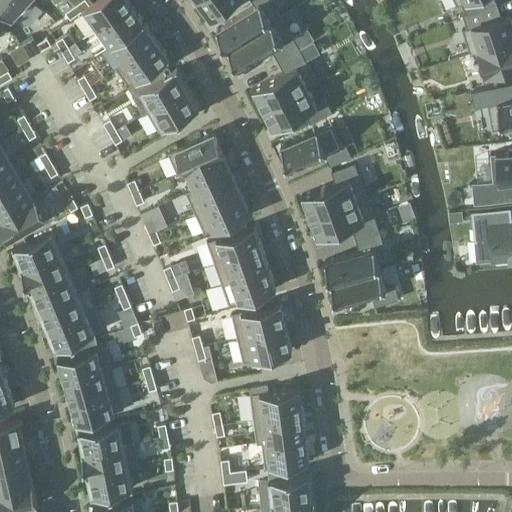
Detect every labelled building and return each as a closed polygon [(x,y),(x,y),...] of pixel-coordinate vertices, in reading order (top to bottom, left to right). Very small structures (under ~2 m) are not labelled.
[(0,0),(0,1),(19,19),(36,1),(35,0),(0,0)] [(81,0),(75,4),(80,11),(90,4),(87,0),(81,0)] [(131,2),(129,0),(95,0),(81,10),(94,28),(131,2)] [(233,0),(198,0),(211,17),(233,0)] [(252,0),(255,4),(217,28),(228,47),(280,15),(270,0),(252,0)] [(454,0),(457,5),(462,3),(465,10),(476,5),(473,0),(454,0)] [(107,46),(144,20),(131,2),(94,28),(107,46)] [(70,18),(80,11),(75,4),(66,11),(70,18)] [(470,52),(511,38),(511,19),(510,13),(478,23),(476,16),(464,19),(467,27),(462,28),(470,52)] [(277,59),(300,47),(280,15),(228,47),(240,66),(271,48),(277,59)] [(108,47),(112,44),(123,60),(115,66),(116,66),(156,37),(144,20),(107,46),(108,47)] [(62,50),(69,46),(63,36),(56,40),(62,50)] [(47,37),(37,43),(41,49),(51,43),(47,37)] [(129,85),(169,56),(156,37),(116,66),(129,85)] [(470,53),(479,50),(487,72),(482,74),(485,81),(496,78),(494,71),(511,64),(511,38),(470,52),(470,53)] [(69,46),(62,50),(68,60),(75,57),(69,46)] [(262,108),(316,80),(300,47),(277,59),(284,71),(252,88),(262,108)] [(188,86),(177,67),(132,93),(143,113),(188,86)] [(0,74),(0,78),(2,82),(12,76),(8,70),(0,74)] [(78,78),(84,88),(91,84),(85,74),(78,78)] [(318,104),(308,85),(317,81),(316,80),(262,108),(273,128),(305,111),(310,122),(332,111),(327,100),(318,104)] [(90,98),(97,94),(91,84),(84,88),(90,98)] [(2,90),(8,100),(15,96),(9,86),(2,90)] [(148,111),(159,130),(200,106),(188,86),(143,113),(144,113),(148,111)] [(488,103),(493,128),(511,124),(511,98),(503,100),(502,92),(490,94),(492,102),(488,103)] [(24,128),(31,124),(25,113),(18,117),(24,128)] [(104,122),(110,132),(116,128),(110,118),(104,122)] [(342,145),(332,122),(280,145),(291,168),(325,154),(329,164),(351,155),(346,143),(342,145)] [(31,124),(24,128),(30,138),(37,134),(31,124)] [(116,142),(122,138),(116,128),(110,132),(116,142)] [(214,131),(168,151),(178,172),(223,152),(214,131)] [(1,141),(0,141),(0,166),(12,160),(1,141)] [(493,179),(472,181),(474,203),(511,198),(511,144),(509,145),(510,150),(490,152),(493,179)] [(45,165),(52,161),(46,151),(39,155),(45,165)] [(187,169),(195,187),(186,191),(187,192),(232,171),(223,152),(178,172),(178,173),(187,169)] [(12,160),(0,166),(0,191),(23,179),(12,160)] [(45,165),(51,176),(58,172),(52,161),(45,165)] [(335,181),(302,194),(309,215),(367,194),(355,161),(331,170),(335,181)] [(241,191),(232,171),(187,192),(195,211),(241,191)] [(135,178),(128,181),(132,192),(140,189),(135,178)] [(0,216),(38,195),(37,194),(33,196),(23,179),(0,191),(0,216)] [(140,189),(132,192),(137,203),(144,200),(140,189)] [(205,232),(250,212),(241,191),(195,211),(205,232)] [(355,237),(380,229),(367,194),(309,215),(317,236),(351,224),(355,237)] [(38,195),(0,216),(0,220),(10,237),(45,217),(49,214),(38,195)] [(65,199),(71,210),(78,206),(72,195),(65,199)] [(81,204),(86,216),(93,212),(89,201),(81,204)] [(475,240),(491,239),(493,260),(510,258),(510,259),(511,258),(511,219),(511,220),(510,207),(472,210),(475,240)] [(462,208),(450,210),(450,219),(463,218),(462,208)] [(156,229),(152,218),(145,221),(149,232),(156,229)] [(254,224),(207,240),(215,261),(262,245),(254,224)] [(156,229),(149,232),(154,243),(161,240),(156,229)] [(380,267),(374,245),(384,243),(380,229),(355,237),(359,250),(325,260),(331,281),(380,267)] [(13,246),(21,266),(21,267),(61,250),(53,230),(13,246)] [(106,242),(98,246),(103,257),(110,253),(106,242)] [(269,266),(262,245),(215,261),(222,282),(269,266)] [(21,267),(29,287),(70,270),(61,250),(21,267)] [(110,253),(103,257),(108,268),(115,265),(110,253)] [(168,278),(176,275),(171,264),(164,267),(168,278)] [(276,287),(269,266),(222,282),(229,303),(276,287)] [(396,285),(386,288),(380,267),(331,281),(337,303),(372,293),(375,304),(399,297),(396,285)] [(38,307),(78,290),(70,270),(29,287),(30,288),(31,288),(38,307)] [(176,275),(168,278),(173,289),(180,286),(176,275)] [(122,282),(115,285),(119,296),(127,293),(122,282)] [(38,307),(47,327),(95,307),(95,306),(86,309),(78,290),(38,307)] [(132,304),(127,293),(119,296),(124,307),(132,304)] [(238,336),(286,325),(280,300),(232,312),(238,336)] [(184,308),(188,319),(195,317),(192,305),(184,308)] [(55,348),(104,328),(95,307),(47,327),(55,348)] [(135,335),(143,332),(138,321),(131,324),(135,335)] [(244,361),(292,349),(286,325),(238,336),(244,361)] [(192,336),(196,347),(203,345),(200,333),(192,336)] [(106,343),(58,357),(64,379),(112,365),(106,343)] [(196,347),(199,358),(206,356),(203,345),(196,347)] [(146,378),(154,376),(150,364),(143,366),(146,378)] [(70,400),(118,386),(112,365),(64,379),(70,400)] [(157,387),(154,376),(146,378),(149,389),(157,387)] [(0,408),(15,404),(7,383),(0,385),(0,408)] [(118,386),(70,400),(76,421),(124,408),(118,386)] [(254,417),(303,411),(300,386),(250,393),(254,417)] [(215,423),(223,422),(220,410),(213,412),(215,423)] [(254,417),(257,441),(306,434),(303,411),(254,417)] [(0,443),(23,439),(18,417),(0,420),(0,443)] [(134,441),(134,440),(124,442),(120,421),(78,430),(79,431),(83,450),(82,451),(82,452),(134,441)] [(158,424),(160,436),(168,434),(166,422),(158,424)] [(215,423),(217,435),(225,433),(223,422),(215,423)] [(170,446),(168,434),(160,436),(163,448),(170,446)] [(257,442),(262,442),(265,465),(310,459),(306,434),(257,441),(257,442)] [(23,439),(0,443),(0,466),(28,460),(23,439)] [(134,441),(82,452),(86,473),(138,463),(134,441)] [(166,469),(174,468),(173,456),(165,457),(166,469)] [(223,471),(230,470),(229,458),(221,459),(223,471)] [(0,488),(33,481),(28,460),(0,466),(0,488)] [(92,495),(133,486),(129,465),(139,464),(138,463),(86,473),(87,474),(88,474),(92,495)] [(230,470),(223,471),(224,483),(232,482),(230,470)] [(311,473),(269,478),(269,479),(259,480),(262,504),(315,498),(315,497),(314,497),(311,473)] [(33,481),(0,488),(0,511),(38,503),(33,481)] [(144,511),(142,495),(133,497),(93,504),(94,511),(144,511)] [(316,511),(315,498),(262,504),(262,511),(316,511)] [(173,511),(179,511),(177,499),(169,500),(170,511),(173,511)]
